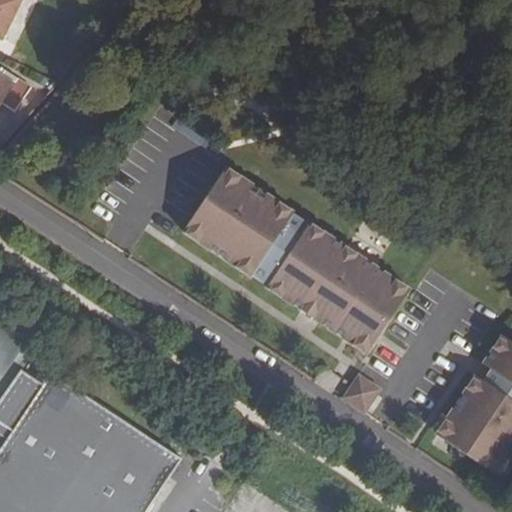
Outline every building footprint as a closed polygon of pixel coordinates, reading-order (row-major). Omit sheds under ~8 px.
[(19,0),(0,0),(0,36),(1,37),(19,0)] [(0,106),(2,103),(14,112),(31,88),(0,67),(0,106)] [(266,284),(365,352),(408,289),(308,221),(307,223),(291,212),(293,210),(227,165),(184,228),(250,273),(252,271),(267,282),(266,284)] [(495,474),(511,448),(511,342),(502,335),(483,363),(493,370),(485,382),(475,375),(436,435),(495,474)] [(0,379),(19,351),(0,338),(0,379)] [(19,351),(0,379),(0,401),(21,372),(30,359),(19,351)] [(0,420),(13,430),(43,387),(21,372),(0,401),(0,420)] [(0,511),(146,511),(181,460),(51,374),(43,387),(13,430),(0,449),(0,511)] [(343,397),(364,411),(380,388),(359,374),(343,397)] [(158,511),(189,465),(181,460),(146,511),(158,511)]
